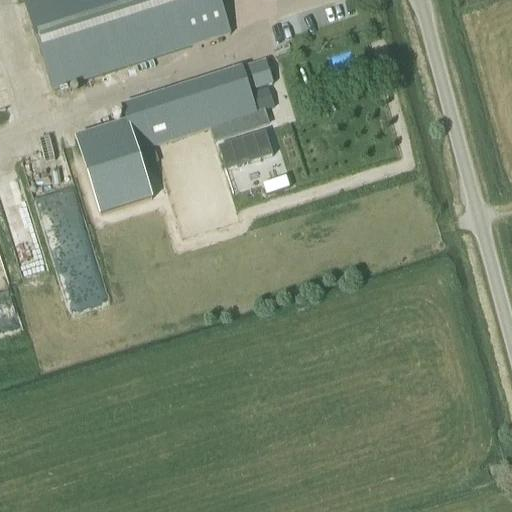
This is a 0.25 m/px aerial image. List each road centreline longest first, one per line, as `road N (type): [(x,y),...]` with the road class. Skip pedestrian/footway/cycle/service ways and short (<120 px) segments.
road 1 (unclassified): [(511,337),(422,0)]
road 2 (track): [(246,18),(254,43),(0,137)]
